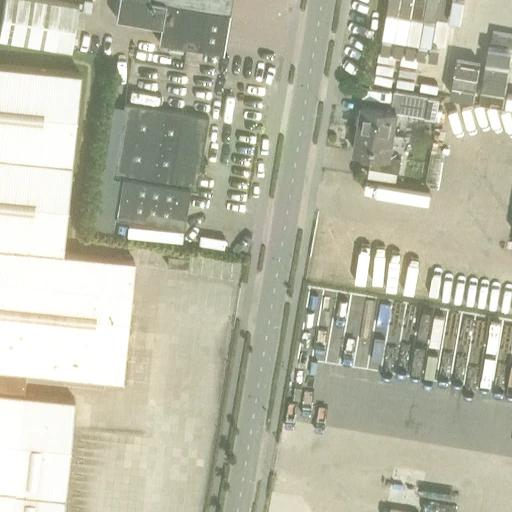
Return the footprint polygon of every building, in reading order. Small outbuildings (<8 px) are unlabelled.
[(3,0),(0,21),(0,38),(71,50),(78,4),(54,0),(3,0)] [(117,0),(115,18),(161,26),(158,42),(198,49),(205,9),(226,13),(228,0),(117,0)] [(387,0),(386,8),(404,10),(405,0),(387,0)] [(431,48),(377,40),(372,76),(448,88),(458,26),(435,23),(431,48)] [(465,78),(468,44),(487,45),(488,31),(460,29),(456,78),(465,78)] [(470,97),(511,100),(511,61),(497,60),(497,68),(473,66),(470,97)] [(0,225),(64,232),(80,72),(0,64),(0,225)] [(399,91),(396,110),(398,111),(397,112),(436,118),(440,98),(399,91)] [(125,102),(113,174),(123,175),(116,216),(184,227),(190,189),(197,190),(200,174),(202,174),(205,160),(202,159),(209,115),(125,102)] [(362,105),(358,131),(393,137),(397,112),(398,111),(396,110),(362,105)] [(354,151),(372,154),(390,157),(390,156),(393,137),(358,131),(354,151)] [(390,157),(372,154),(369,168),(399,173),(402,159),(390,156),(390,157)] [(0,486),(64,492),(75,387),(36,384),(35,394),(24,393),(23,393),(25,369),(122,379),(134,259),(62,252),(64,232),(0,225),(0,486)] [(167,264),(188,267),(189,256),(168,254),(167,264)] [(511,328),(364,308),(355,374),(503,395),(503,398),(511,398),(511,328)] [(0,511),(62,511),(64,492),(0,486),(0,511)]
